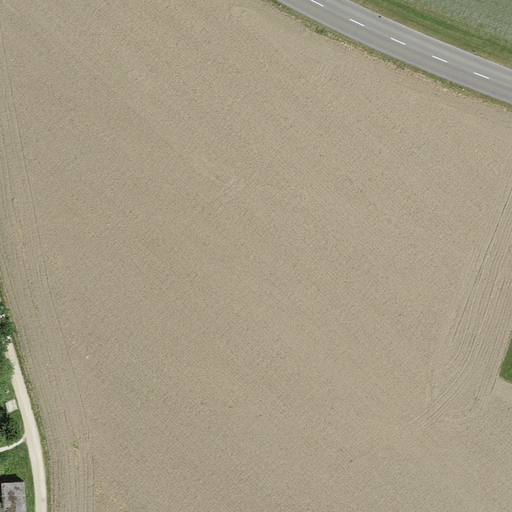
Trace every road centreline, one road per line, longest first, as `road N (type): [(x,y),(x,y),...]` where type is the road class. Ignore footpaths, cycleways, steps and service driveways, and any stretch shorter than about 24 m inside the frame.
road 1 (tertiary): [(303,0),(511,85)]
road 2 (track): [(39,511),(33,443),(0,305)]
